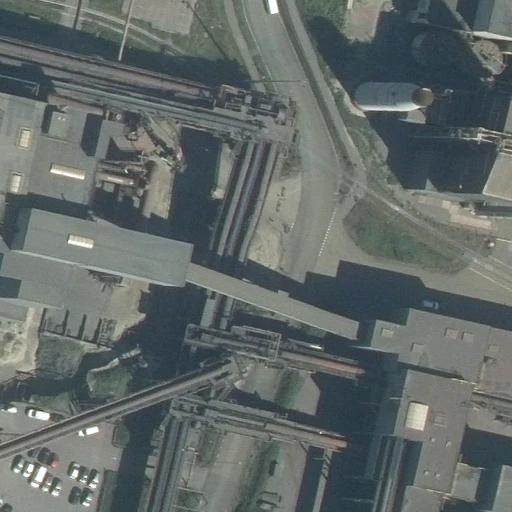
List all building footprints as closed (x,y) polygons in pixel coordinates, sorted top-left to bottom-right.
[(511,0),(410,0),(405,22),(494,42),(491,52),(503,55),(506,44),(511,45),(511,0)] [(480,103),(439,94),(426,153),(412,150),(404,190),(458,202),(474,128),(480,130),(483,121),(476,119),(480,103)] [(119,116),(120,115),(114,113),(107,102),(100,106),(99,107),(94,110),(91,112),(102,125),(95,131),(93,132),(94,133),(112,155),(128,158),(142,151),(119,116)] [(30,118),(0,111),(0,254),(27,133),(38,135),(41,123),(30,121),(30,118)] [(211,233),(193,229),(189,246),(208,250),(211,233)] [(452,328),(438,388),(511,404),(511,338),(504,336),(500,336),(483,332),(476,330),(453,325),(452,328)] [(365,487),(362,501),(363,501),(378,505),(381,492),(381,491),(365,487)]
